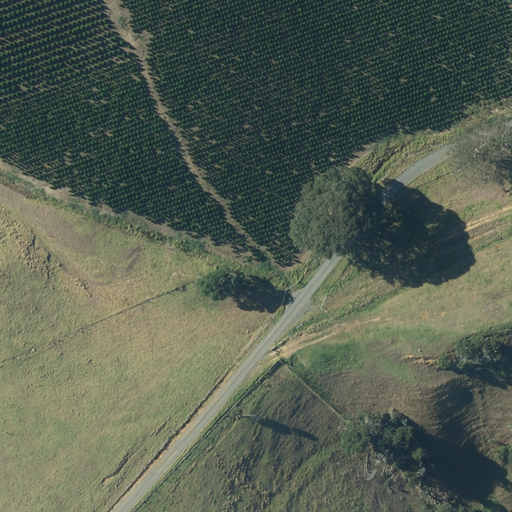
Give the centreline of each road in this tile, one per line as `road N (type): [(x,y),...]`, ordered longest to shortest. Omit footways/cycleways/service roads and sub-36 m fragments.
road 1 (track): [(511,213),(295,315),(119,511)]
road 2 (track): [(295,315),(378,200),(420,166),(511,125)]
